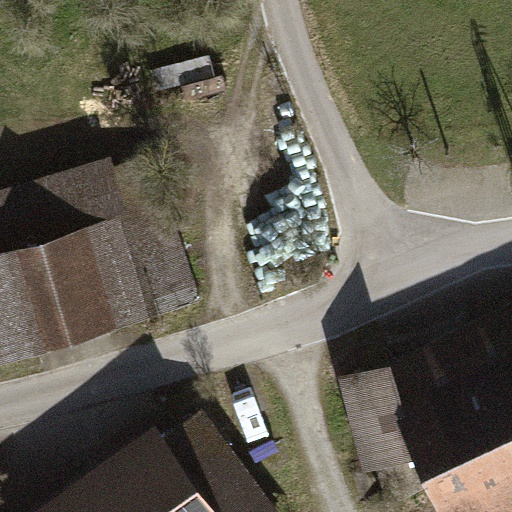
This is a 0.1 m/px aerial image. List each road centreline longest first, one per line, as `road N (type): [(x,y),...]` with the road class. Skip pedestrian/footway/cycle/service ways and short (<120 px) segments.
road 1 (track): [(416,272),(349,166),(287,0)]
road 2 (unknown): [(281,329),(349,511)]
